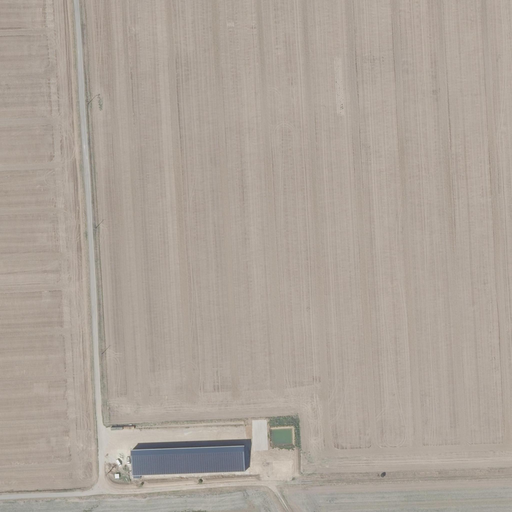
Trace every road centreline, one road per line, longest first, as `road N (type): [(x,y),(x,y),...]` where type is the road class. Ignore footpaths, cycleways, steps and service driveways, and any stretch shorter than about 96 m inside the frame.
road 1 (track): [(78,0),(104,496)]
road 2 (track): [(0,498),(276,484)]
road 3 (track): [(276,484),(511,476)]
